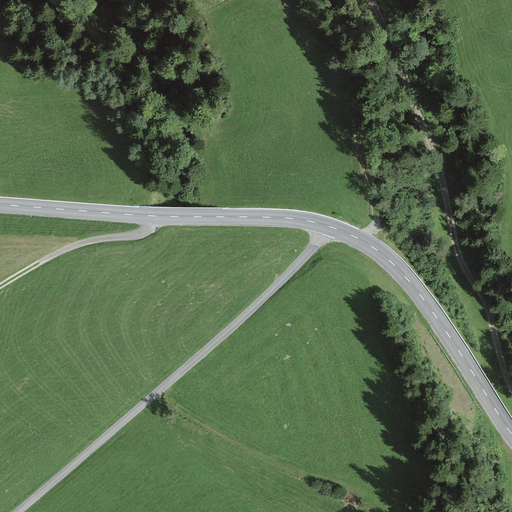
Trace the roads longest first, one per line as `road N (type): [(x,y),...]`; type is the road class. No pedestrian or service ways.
road 1 (unclassified): [(20,511),(232,327),(297,264),(323,224)]
road 2 (track): [(511,389),(487,309),(456,250),(440,166),(372,0)]
road 3 (tertiary): [(0,204),(323,224)]
road 4 (tertiary): [(323,224),(372,247),(406,277),(511,434)]
